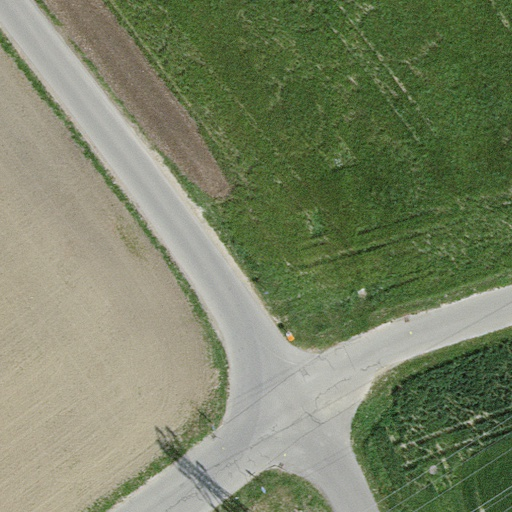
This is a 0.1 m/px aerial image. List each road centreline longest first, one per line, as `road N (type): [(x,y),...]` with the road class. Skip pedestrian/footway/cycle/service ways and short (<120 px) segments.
road 1 (unclassified): [(315,398),(16,0)]
road 2 (unclassified): [(511,312),(398,348),(315,398)]
road 3 (unclassified): [(315,398),(165,511)]
road 4 (unclassified): [(364,511),(315,398)]
